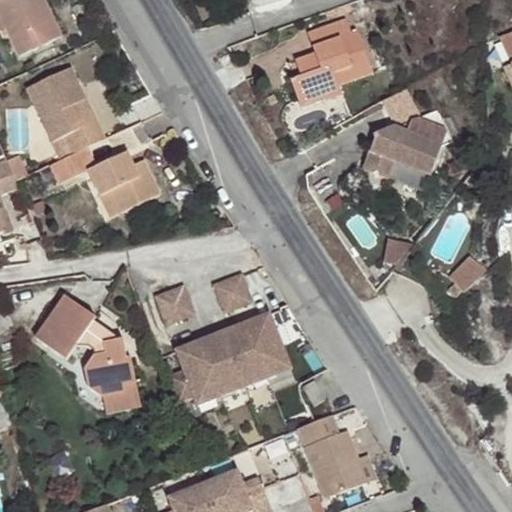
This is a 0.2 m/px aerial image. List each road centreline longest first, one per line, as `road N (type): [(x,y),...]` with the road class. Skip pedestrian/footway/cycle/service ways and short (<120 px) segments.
road 1 (residential): [(305,228),(0,274)]
road 2 (tertiary): [(163,0),(305,228)]
road 3 (residential): [(364,323),(402,305),(449,359),(475,373),(511,363)]
road 4 (tertiary): [(364,323),(453,466)]
road 5 (unknown): [(194,49),(341,0)]
